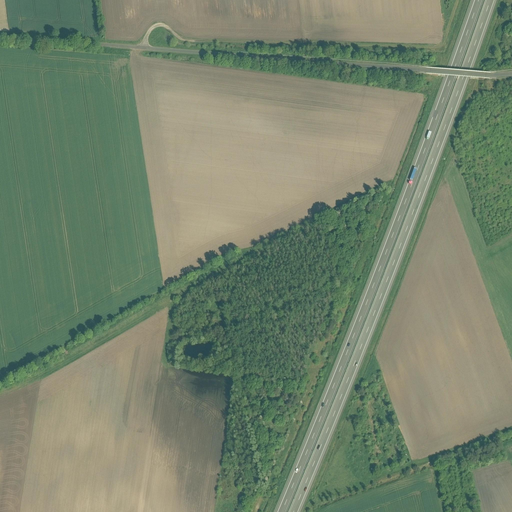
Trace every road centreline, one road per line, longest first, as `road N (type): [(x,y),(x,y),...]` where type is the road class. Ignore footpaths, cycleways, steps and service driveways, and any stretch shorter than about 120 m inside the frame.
road 1 (motorway): [(293,511),(490,0)]
road 2 (motorway): [(478,0),(282,511)]
road 3 (unclassified): [(511,75),(0,36)]
road 4 (track): [(144,48),(161,24),(193,40),(433,46)]
